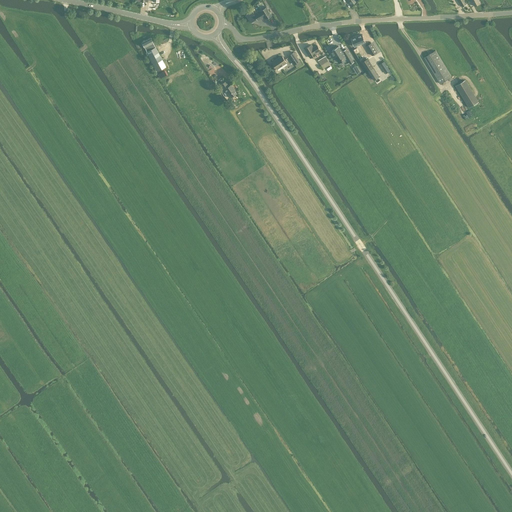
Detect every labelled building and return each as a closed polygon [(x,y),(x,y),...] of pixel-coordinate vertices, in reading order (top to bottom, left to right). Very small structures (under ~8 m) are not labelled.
[(261,11),(255,15),(258,21),(264,17),(266,19),(272,15),(267,7),(260,11),(261,11)] [(361,35),(352,39),(355,45),(363,41),(361,35)] [(157,71),(165,67),(152,42),(150,38),(142,43),(157,71)] [(372,55),(377,52),(371,43),(366,46),(372,55)] [(316,53),(320,50),(317,45),(313,48),(311,45),(305,49),(310,58),(317,54),(316,53)] [(352,58),(346,49),(342,51),(339,46),(332,50),(333,52),(331,53),(333,56),(335,56),(338,62),(342,59),(342,60),(343,59),(345,57),(346,57),(348,61),(352,58)] [(440,83),(451,76),(436,51),(424,58),(440,83)] [(295,64),(300,61),(294,52),(288,56),(294,65),(295,64)] [(273,71),(276,68),(277,69),(287,63),(282,56),(272,63),(273,63),(269,65),(273,71)] [(329,59),(328,60),(325,56),(319,60),(321,65),(322,65),(324,68),(332,63),(329,59)] [(374,80),(379,77),(367,58),(362,62),(374,80)] [(385,61),(381,64),(386,72),(390,69),(385,61)] [(469,108),(478,102),(464,80),(456,86),(469,108)] [(229,98),(236,94),(234,90),(233,88),(230,85),(228,86),(225,82),(219,85),(223,90),(224,90),(229,98)]
